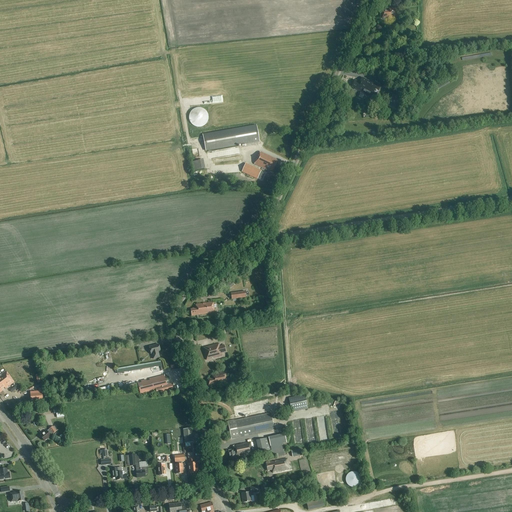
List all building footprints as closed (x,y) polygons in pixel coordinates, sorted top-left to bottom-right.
[(388,7),(389,11),(382,11),(382,18),(388,18),(388,19),(398,18),(397,7),(388,7)] [(359,82),(355,80),(351,87),(374,99),(380,87),(362,77),(359,82)] [(379,100),(385,103),(390,94),(384,91),(379,100)] [(202,109),(200,108),(198,108),(196,108),(194,109),(192,110),(191,112),(189,115),(189,117),(189,120),(190,121),(191,124),(193,126),(195,127),(197,127),(199,127),(201,127),(203,126),(206,125),(208,122),(208,119),(208,116),(208,114),(207,112),(206,111),(204,109),(202,109)] [(260,141),(257,126),(203,135),(205,151),(260,141)] [(254,164),(262,168),(272,173),(278,160),(260,152),(254,164)] [(205,169),(203,160),(192,162),(194,171),(205,169)] [(262,182),(266,173),(246,163),(241,172),(262,182)] [(229,289),(234,285),(230,281),(226,285),(229,289)] [(230,293),(231,300),(246,298),(245,291),(230,293)] [(196,309),(191,309),(192,316),(215,313),(213,302),(195,305),(196,309)] [(220,346),(219,343),(203,347),(204,351),(206,360),(222,356),(221,354),(226,353),(224,345),(220,346)] [(160,352),(158,344),(149,347),(151,354),(152,354),(153,359),(160,358),(158,352),(160,352)] [(145,373),(162,371),(161,362),(157,363),(157,364),(152,365),(152,364),(148,364),(148,366),(144,366),(145,373)] [(121,376),(129,376),(128,368),(115,369),(116,378),(121,378),(121,376)] [(212,378),(207,379),(208,386),(214,385),(214,386),(230,383),(227,370),(219,372),(219,373),(212,374),(212,378)] [(6,371),(0,375),(0,392),(3,391),(2,390),(5,388),(5,389),(14,382),(6,371)] [(173,390),(171,384),(167,385),(165,376),(138,383),(140,394),(155,390),(157,395),(173,390)] [(43,402),(42,394),(30,396),(31,404),(43,402)] [(235,403),(253,401),(252,395),(234,398),(235,403)] [(305,395),(289,398),(292,412),(308,409),(305,395)] [(270,413),(236,420),(228,422),(231,439),(239,437),(274,430),(270,413)] [(54,426),(53,427),(49,429),(49,430),(47,431),(40,436),(44,441),(51,436),(50,435),(52,433),(53,434),(58,430),(54,426)] [(191,429),(183,429),(185,443),(193,442),(191,429)] [(147,434),(144,442),(148,444),(152,436),(147,434)] [(271,451),(269,443),(268,438),(256,441),(258,452),(259,453),(271,451)] [(234,449),(228,451),(230,460),(254,454),(251,442),(233,446),(234,449)] [(291,451),(292,457),(302,456),(301,449),(291,451)] [(189,473),(198,472),(197,463),(194,463),(193,453),(188,454),(188,458),(189,458),(190,464),(188,464),(189,473)] [(135,458),(135,455),(129,456),(130,466),(136,465),(136,471),(137,478),(145,477),(145,475),(148,474),(148,473),(148,467),(146,467),(140,467),(139,463),(136,463),(135,458)] [(176,474),(183,473),(183,464),(181,465),(181,462),(185,461),(184,455),(174,456),(175,462),(176,465),(175,465),(176,474)] [(289,470),(287,460),(269,463),(269,462),(266,463),(267,471),(272,470),(273,473),(289,470)] [(159,476),(165,475),(164,464),(162,464),(162,461),(157,461),(159,476)] [(0,469),(0,480),(10,479),(9,472),(8,472),(7,468),(0,469)] [(124,475),(124,472),(122,472),(121,468),(117,468),(117,469),(112,469),(113,478),(116,478),(117,480),(123,480),(123,479),(127,479),(127,474),(124,475)] [(351,487),(352,487),(355,487),(357,487),(358,486),(359,485),(360,484),(361,482),(361,480),(361,478),(360,476),(359,475),(358,474),(357,473),(355,472),(353,472),(352,472),(350,473),(348,474),(347,475),(346,477),(345,479),(346,481),(346,483),(347,485),(349,486),(351,487)] [(250,487),(251,492),(250,492),(241,494),(243,503),(251,501),(250,496),(254,495),(253,493),(259,492),(258,486),(250,487)] [(16,493),(10,494),(11,502),(18,501),(18,502),(24,501),(23,492),(16,493)] [(306,502),(308,510),(324,507),(322,499),(306,502)] [(181,503),(175,504),(176,511),(186,511),(186,507),(182,508),(181,503)] [(213,510),(212,503),(200,506),(201,511),(213,511),(213,510)]
